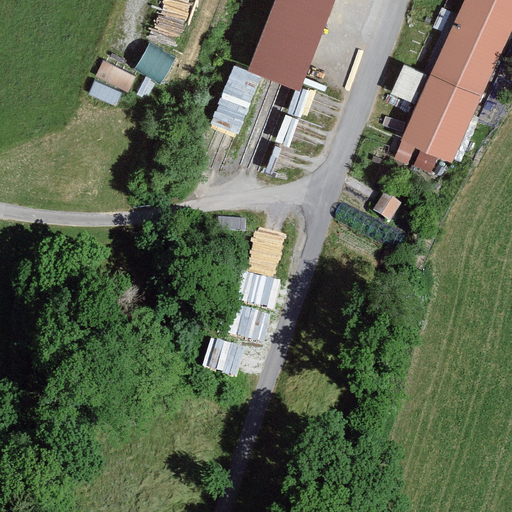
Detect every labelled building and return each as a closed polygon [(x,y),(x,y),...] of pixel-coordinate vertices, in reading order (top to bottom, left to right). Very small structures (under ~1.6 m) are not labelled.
[(268,0),(244,62),(292,81),(323,0),(268,0)] [(511,0),(464,0),(402,140),(449,161),(511,19),(511,0)] [(165,77),(178,54),(151,38),(138,61),(165,77)] [(96,71),(129,87),(137,70),(104,55),(96,71)] [(412,94),(422,64),(403,58),(393,88),(412,94)] [(90,89),(118,98),(123,84),(95,75),(90,89)] [(278,272),(284,235),(255,230),(249,267),(278,272)]
